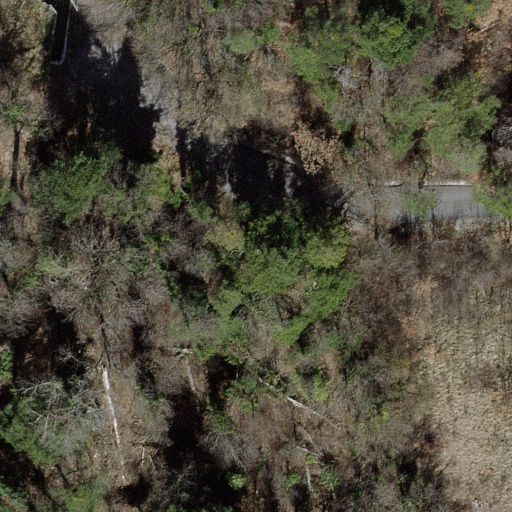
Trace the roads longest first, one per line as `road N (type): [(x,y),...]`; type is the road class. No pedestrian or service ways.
road 1 (unclassified): [(511,198),(356,202),(245,164),(196,133),(106,52),(93,0)]
road 2 (track): [(106,52),(0,266)]
